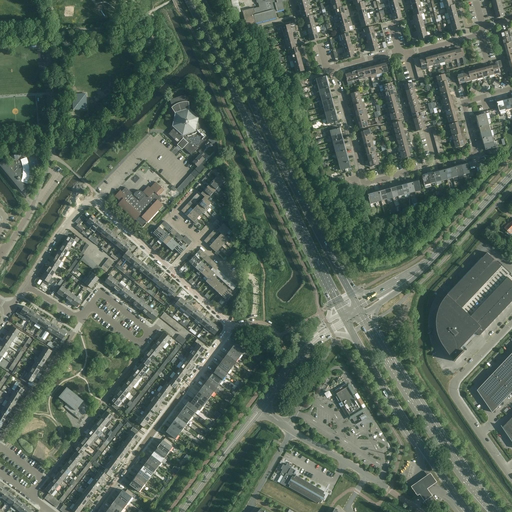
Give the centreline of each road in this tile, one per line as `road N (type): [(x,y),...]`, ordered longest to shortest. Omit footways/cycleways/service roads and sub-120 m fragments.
road 1 (residential): [(511,89),(463,101),(472,154),(363,183),(330,68),(468,37),(482,26)]
road 2 (primary): [(187,0),(340,313)]
road 3 (primary): [(357,304),(202,0)]
road 4 (residential): [(92,511),(227,330),(171,271)]
road 5 (primary): [(493,511),(363,313)]
road 6 (primary): [(355,340),(406,431),(466,511)]
road 7 (unclassified): [(511,475),(451,389),(511,321)]
road 8 (unknown): [(511,267),(487,249),(432,299),(429,330),(459,376)]
road 9 (residential): [(420,511),(287,427)]
road 10 (residential): [(511,186),(410,292)]
road 11 (residential): [(90,304),(139,344),(150,332),(96,294)]
